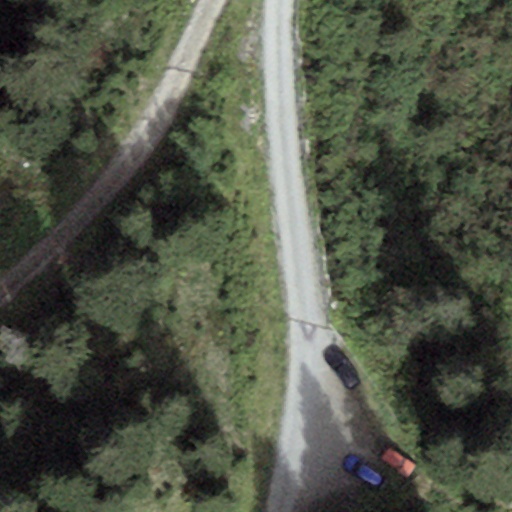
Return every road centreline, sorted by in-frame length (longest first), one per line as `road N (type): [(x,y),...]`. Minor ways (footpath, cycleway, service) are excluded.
road 1 (track): [(291,511),(326,333),(298,0)]
road 2 (track): [(216,0),(127,154),(0,294)]
